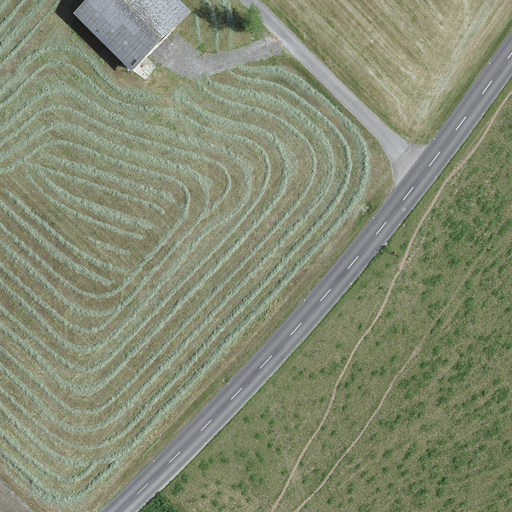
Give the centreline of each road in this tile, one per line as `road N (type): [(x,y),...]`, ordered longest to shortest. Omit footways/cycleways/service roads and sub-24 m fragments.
road 1 (tertiary): [(511,52),(291,334),(117,511)]
road 2 (track): [(421,176),(249,0)]
